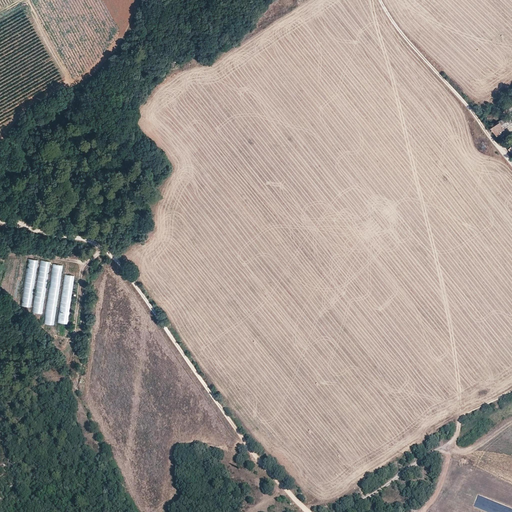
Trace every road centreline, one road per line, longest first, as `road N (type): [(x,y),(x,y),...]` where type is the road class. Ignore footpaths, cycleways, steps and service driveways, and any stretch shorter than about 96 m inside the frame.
road 1 (track): [(307,511),(105,247),(0,220)]
road 2 (track): [(511,161),(379,0)]
